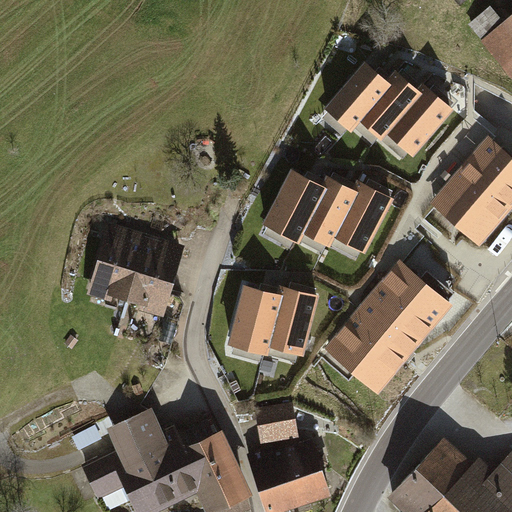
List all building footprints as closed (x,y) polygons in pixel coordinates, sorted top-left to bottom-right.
[(511,16),(502,25),(489,9),(471,24),(502,60),(504,59),(511,68),(511,16)] [(380,75),(366,64),(328,107),(351,127),(360,117),(360,116),(388,83),(388,82),(380,75)] [(397,72),(388,82),(388,83),(360,116),(360,117),(382,136),(388,129),(387,129),(419,92),(419,91),(410,84),(397,72)] [(424,85),(419,91),(419,92),(387,129),(388,129),(413,152),(451,109),(437,96),(424,85)] [(511,198),(511,160),(490,142),(443,196),(485,231),(511,198)] [(309,179),(293,171),(267,221),(299,238),(304,229),(303,228),(325,187),(324,187),(309,179)] [(329,177),(324,187),(325,187),(303,228),(304,229),(329,242),(334,233),(333,232),(355,191),(354,191),(345,186),(329,177)] [(360,181),(354,191),(355,191),(333,232),(334,233),(365,249),(391,198),(375,189),(360,181)] [(132,241),(111,234),(95,285),(128,295),(146,236),(134,233),(132,241)] [(159,240),(146,236),(128,295),(162,305),(178,254),(157,248),(159,240)] [(449,303),(401,263),(363,307),(329,347),(378,388),(449,303)] [(265,291),(246,286),(232,341),(267,351),(269,342),(268,342),(281,295),(280,295),(265,291)] [(282,287),(280,295),(281,295),(268,342),(269,342),(302,351),(317,296),(298,291),(282,287)] [(293,404),(257,410),(262,440),(297,434),(293,404)] [(150,411),(116,427),(132,465),(129,466),(121,448),(87,465),(101,494),(125,483),(139,511),(140,511),(200,483),(211,506),(217,503),(245,490),(219,434),(212,419),(178,434),(175,427),(160,434),(150,411)] [(74,437),(79,448),(100,438),(94,427),(74,437)] [(472,458),(444,434),(388,492),(407,511),(511,511),(511,449),(494,467),(480,453),(472,458)] [(312,445),(310,439),(304,441),(305,447),(273,457),(270,449),(250,455),(268,511),(329,491),(314,444),(312,445)] [(236,511),(250,506),(245,490),(217,503),(221,511),(236,511)]
